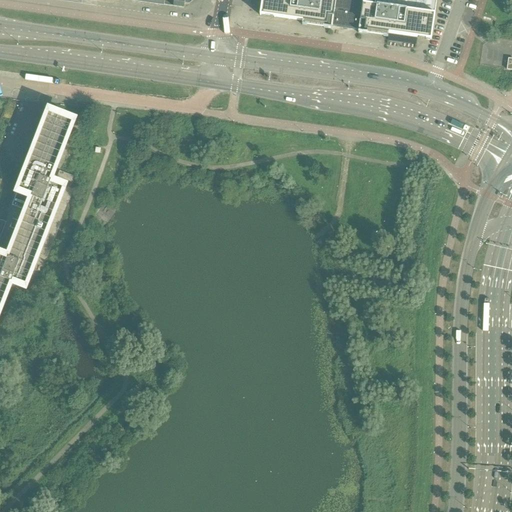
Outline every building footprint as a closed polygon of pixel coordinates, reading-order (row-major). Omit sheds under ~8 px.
[(125,0),(184,8),(184,3),(189,4),(189,0),(125,0)] [(302,25),(320,28),(323,0),(261,0),(260,15),(302,22),(302,25)] [(358,33),(370,35),(375,0),(372,0),(323,0),(320,28),(358,33)] [(374,0),(375,0),(370,35),(388,37),(388,34),(431,40),(436,0),(374,0)] [(48,111),(4,225),(45,240),(65,187),(65,186),(54,182),(53,182),(51,181),(75,121),(74,120),(63,116),(62,116),(60,116),(60,115),(49,111),(48,111)] [(57,177),(71,182),(73,176),(59,171),(57,177)] [(45,240),(4,225),(3,224),(1,224),(0,223),(0,313),(12,282),(14,283),(14,284),(15,284),(25,288),(26,288),(45,240)]
